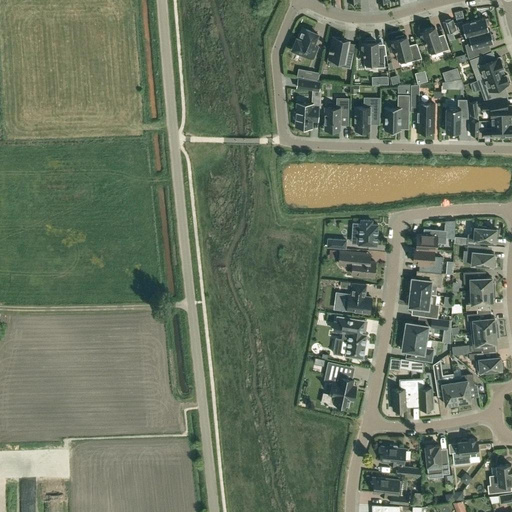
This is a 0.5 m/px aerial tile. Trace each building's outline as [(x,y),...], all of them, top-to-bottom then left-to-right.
[(465,36),(490,29),(489,29),(487,24),(489,24),(488,18),(486,19),(485,17),(463,23),(462,21),(457,22),(459,29),(463,27),(465,36)] [(447,33),(456,30),(453,19),(443,21),(447,33)] [(313,32),(303,27),(298,38),(297,38),(292,49),(313,57),(318,46),(313,44),(318,34),(316,33),(316,34),(313,33),(313,32)] [(435,27),(418,32),(422,42),(424,41),(425,42),(426,41),(430,55),(449,48),(445,36),(439,38),(435,27)] [(490,29),(465,36),(466,36),(468,44),(466,44),(469,58),(481,53),(479,45),(493,42),(493,40),(495,39),(493,33),(491,34),(490,29)] [(389,40),(392,50),(395,49),(395,50),(396,50),(400,63),(422,58),(418,45),(409,48),(406,36),(404,36),(404,35),(395,37),(396,39),(389,40)] [(331,50),(329,58),(343,60),(342,66),(350,68),(353,53),(346,52),(347,41),(338,39),(338,38),(333,37),(331,48),(328,48),(328,50),(331,50)] [(366,40),(366,42),(360,42),(360,52),(363,52),(363,53),(365,53),(365,67),(385,66),(384,53),(378,53),(377,41),(375,41),(375,39),(366,40)] [(478,80),(504,70),(502,67),(503,66),(503,65),(504,65),(501,57),(500,57),(485,62),(482,55),(470,59),(478,80)] [(445,80),(460,77),(457,67),(442,72),(445,80)] [(320,74),(299,70),(297,78),(318,82),(320,74)] [(498,97),(495,88),(510,83),(509,82),(510,82),(508,74),(506,75),(506,73),(505,74),(504,70),(478,80),(485,99),(498,97)] [(426,72),(415,75),(418,85),(428,83),(426,72)] [(398,77),(391,78),(393,86),(400,84),(398,77)] [(388,78),(372,78),(373,87),(389,86),(388,78)] [(321,83),(298,80),(297,90),(313,92),(321,92),(321,83)] [(411,111),(418,111),(417,130),(420,130),(420,132),(431,133),(431,131),(434,131),(434,103),(418,102),(419,86),(412,87),(411,111)] [(350,95),(357,95),(357,93),(359,93),(359,87),(351,87),(350,95)] [(313,92),(312,104),(312,106),(319,107),(321,92),(313,92)] [(410,93),(398,93),(398,106),(385,106),(385,129),(401,129),(401,117),(409,117),(410,93)] [(369,115),(377,115),(378,97),(364,97),(364,106),(355,106),(354,129),(369,129),(369,115)] [(491,109),(491,120),(511,119),(511,116),(511,115),(511,104),(507,104),(506,97),(490,100),(490,101),(482,102),(483,110),(491,109)] [(337,98),(337,107),(325,107),(325,128),(340,129),(340,115),(348,116),(348,98),(337,98)] [(457,131),(460,131),(461,117),(468,117),(468,112),(466,99),(458,99),(458,108),(446,107),(446,131),(449,131),(449,134),(457,134),(457,131)] [(477,101),(469,102),(470,114),(478,113),(477,101)] [(311,120),(318,121),(319,107),(312,106),(312,104),(297,103),(296,127),(302,127),(302,129),(309,129),(309,127),(311,128),(311,120)] [(511,119),(491,120),(491,128),(483,128),(483,135),(506,134),(506,136),(511,135),(511,119)] [(471,134),(479,134),(479,120),(471,121),(471,134)] [(361,219),(361,223),(360,223),(359,244),(377,245),(378,224),(372,224),(372,220),(361,219)] [(467,244),(468,244),(480,245),(480,240),(495,241),(496,235),(498,235),(498,229),(496,229),(496,228),(486,227),(486,226),(480,226),(480,227),(472,226),(471,233),(468,233),(467,244)] [(434,249),(436,250),(437,242),(446,243),(447,230),(435,229),(435,235),(417,234),(417,236),(415,238),(415,241),(416,242),(416,247),(416,248),(434,249)] [(327,247),(346,248),(347,239),(327,237),(327,247)] [(480,245),(468,244),(467,250),(470,250),(469,263),(477,264),(477,265),(483,266),(483,265),(493,265),(495,265),(496,259),(494,258),(494,252),(479,251),(480,245)] [(430,271),(441,272),(443,257),(434,256),(434,249),(416,248),(416,247),(414,247),(414,253),(412,254),(412,258),(413,259),(413,262),(431,263),(430,265),(430,271)] [(374,276),(375,261),(360,260),(361,253),(340,250),(339,263),(353,265),(352,273),(374,276)] [(443,272),(441,272),(430,271),(427,271),(426,279),(412,277),(411,280),(410,280),(409,281),(408,286),(409,288),(411,288),(410,291),(436,294),(437,286),(441,286),(443,272)] [(468,283),(468,290),(495,289),(495,282),(492,282),(492,276),(476,277),(476,271),(464,271),(464,283),(468,283)] [(345,305),(346,307),(346,309),(369,312),(371,297),(364,296),(365,284),(352,283),(351,294),(348,294),(348,297),(345,297),(345,305)] [(495,296),(495,289),(468,290),(469,303),(466,303),(466,309),(478,309),(478,303),(493,302),(493,296),(495,296)] [(436,294),(410,291),(410,295),(408,295),(407,296),(406,301),(407,302),(409,302),(408,306),(422,307),(421,315),(432,317),(437,317),(439,303),(436,303),(437,295),(436,294)] [(470,319),(472,332),(498,329),(497,322),(495,322),(495,316),(479,318),(479,312),(467,313),(467,319),(470,319)] [(336,338),(333,353),(345,355),(347,355),(361,357),(362,358),(363,356),(362,356),(366,335),(366,333),(365,333),(365,334),(364,333),(360,333),(362,320),(359,319),(357,319),(347,318),(347,317),(346,317),(337,316),(336,321),(335,330),(343,331),(342,339),(336,338)] [(448,319),(437,317),(432,317),(431,326),(447,328),(448,319)] [(405,329),(404,335),(426,338),(428,324),(406,321),(406,322),(404,322),(403,329),(405,329)] [(499,336),(498,329),(472,332),(473,344),(470,344),(471,350),(483,349),(482,343),(497,342),(497,336),(499,336)] [(433,348),(424,347),(426,338),(404,335),(403,340),(401,340),(400,347),(402,347),(402,349),(415,351),(414,358),(431,361),(433,348)] [(485,357),(485,351),(469,353),(469,359),(476,358),(478,371),(485,370),(485,372),(492,371),(492,370),(502,369),(502,368),(504,368),(503,361),(501,361),(500,355),(485,357)] [(411,369),(411,360),(401,358),(399,367),(411,369)] [(443,378),(440,359),(439,359),(433,364),(435,379),(443,378)] [(423,362),(411,360),(411,369),(423,371),(423,362)] [(335,396),(333,405),(341,407),(341,405),(348,406),(350,399),(353,400),(356,385),(353,384),(354,379),(343,377),(346,365),(328,361),(324,380),(332,382),(329,395),(335,396)] [(462,377),(454,378),(458,404),(465,403),(465,401),(471,400),(468,385),(474,384),(473,374),(470,373),(461,374),(462,377)] [(423,378),(412,379),(412,396),(419,396),(420,408),(432,408),(431,387),(424,388),(423,378)] [(451,405),(458,404),(454,378),(441,380),(445,404),(451,403),(451,405)] [(412,396),(412,379),(400,379),(400,389),(393,389),(394,409),(406,409),(405,396),(412,396)] [(452,451),(454,464),(470,462),(470,453),(479,452),(477,439),(476,439),(475,438),(467,439),(467,440),(458,441),(459,451),(452,451)] [(433,444),(425,445),(428,470),(428,477),(443,475),(442,473),(449,472),(447,458),(441,459),(440,451),(439,444),(433,445),(433,444)] [(397,463),(399,463),(399,465),(398,465),(397,473),(420,475),(420,467),(403,466),(403,464),(404,464),(406,448),(381,445),(380,453),(382,453),(382,461),(388,462),(388,463),(397,464),(397,463)] [(498,474),(489,475),(490,484),(487,484),(488,492),(503,491),(502,483),(511,482),(511,476),(511,473),(511,472),(511,465),(510,463),(497,465),(498,474)] [(465,470),(459,478),(467,483),(472,476),(465,470)] [(374,484),(373,492),(391,494),(390,501),(408,503),(408,495),(398,494),(399,479),(372,476),(371,484),(374,484)] [(454,491),(455,500),(461,499),(464,498),(462,490),(454,491)] [(511,500),(511,492),(500,495),(501,502),(511,500)] [(452,500),(457,511),(467,511),(461,499),(455,500),(452,500)]
